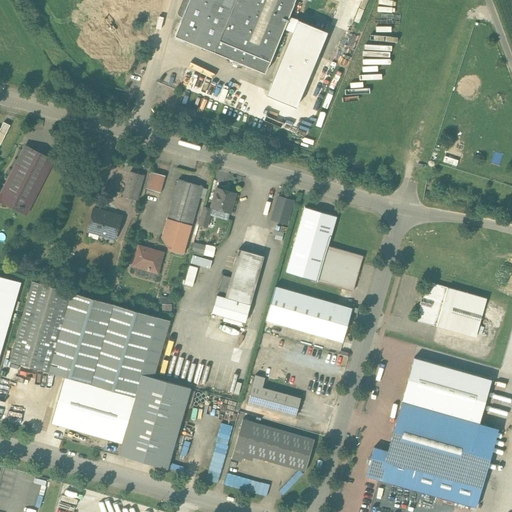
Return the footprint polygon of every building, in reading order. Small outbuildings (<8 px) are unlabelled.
[(189,0),(174,35),(265,73),(283,28),(288,16),(295,0),(189,0)] [(352,23),(359,0),(344,0),(339,19),(352,23)] [(327,32),(288,16),(283,28),(292,32),(266,95),(296,107),(327,32)] [(145,19),(138,47),(145,49),(153,21),(145,19)] [(167,80),(179,76),(177,72),(166,76),(167,80)] [(25,146),(0,195),(0,200),(25,214),(26,214),(26,213),(53,160),(54,160),(53,159),(53,160),(26,146),(26,145),(25,145),(25,146)] [(456,165),(458,159),(446,156),(449,148),(444,147),(440,160),(456,165)] [(144,175),(130,171),(123,196),(137,200),(144,175)] [(166,176),(151,172),(146,189),(160,193),(166,176)] [(178,179),(162,237),(170,250),(183,254),(200,197),(202,188),(203,186),(178,179)] [(235,193),(217,188),(211,207),(212,207),(211,209),(210,213),(213,214),(212,215),(228,219),(230,212),(235,193)] [(282,199),(277,214),(274,213),(272,218),(286,222),(292,202),(282,199)] [(211,209),(203,207),(198,224),(207,227),(210,213),(211,209)] [(121,217),(93,209),(87,230),(115,238),(121,217)] [(206,246),(194,243),(192,251),(204,253),(206,246)] [(163,253),(139,246),(133,266),(148,270),(149,271),(149,270),(158,272),(163,253)] [(363,256),(327,246),(317,281),(353,291),(363,256)] [(264,256),(239,249),(231,277),(225,297),(217,295),(212,312),(245,322),(250,305),(264,256)] [(192,254),(190,262),(210,268),(212,259),(192,254)] [(188,264),(184,278),(194,281),(198,267),(188,264)] [(231,277),(223,275),(217,295),(225,297),(231,277)] [(0,351),(20,283),(0,276),(0,351)] [(170,321),(32,281),(9,361),(64,376),(64,377),(134,397),(141,374),(154,377),(170,321)] [(448,287),(428,282),(423,298),(421,297),(420,304),(421,304),(417,320),(437,326),(448,287)] [(352,308),(275,286),(265,319),(343,342),(352,308)] [(486,298),(448,287),(437,326),(475,337),(486,298)] [(154,377),(141,374),(134,397),(121,443),(118,454),(167,469),(191,388),(154,377)] [(301,398),(262,387),(265,378),(255,375),(253,384),(247,404),(295,417),(301,398)] [(134,397),(64,377),(51,423),(121,443),(134,397)] [(482,411),(443,400),(440,412),(479,423),(482,411)] [(440,412),(402,401),(387,451),(385,460),(400,465),(462,482),(479,423),(440,412)] [(314,439),(243,419),(232,459),(242,462),(244,454),(305,471),(314,439)] [(220,422),(205,479),(218,482),(232,425),(220,422)] [(400,465),(385,460),(387,451),(374,447),(366,476),(395,484),(400,465)] [(228,471),(224,483),(266,496),(270,484),(228,471)]
